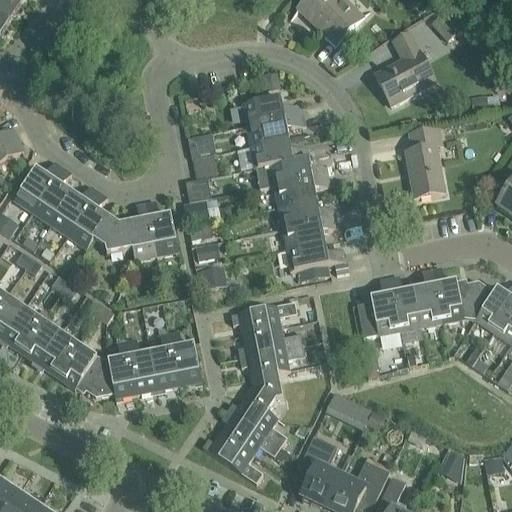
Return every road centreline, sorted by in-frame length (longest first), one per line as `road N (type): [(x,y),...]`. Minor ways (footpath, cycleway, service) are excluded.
road 1 (residential): [(511,259),(483,245),(375,265),(351,135),(322,85),(271,53),(174,58)]
road 2 (residential): [(174,58),(157,72),(154,92),(168,173),(147,191),(106,187),(43,145),(7,80),(12,56),(64,0)]
road 3 (residential): [(133,478),(0,405)]
